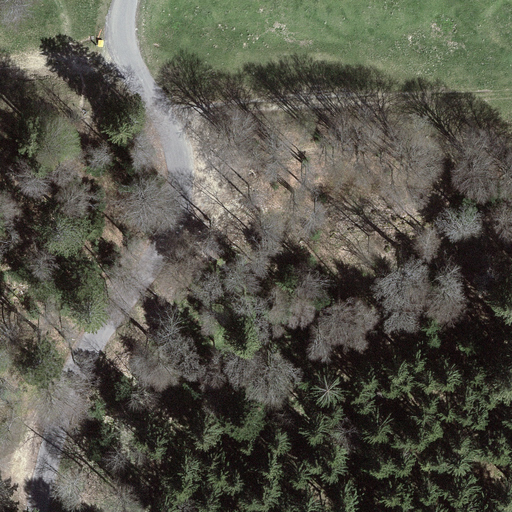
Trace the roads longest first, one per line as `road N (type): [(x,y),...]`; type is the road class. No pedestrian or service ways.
road 1 (tertiary): [(38,511),(82,362),(160,254),(186,190),(178,134),(131,71),(121,41),(126,0)]
road 2 (track): [(165,114),(511,91)]
